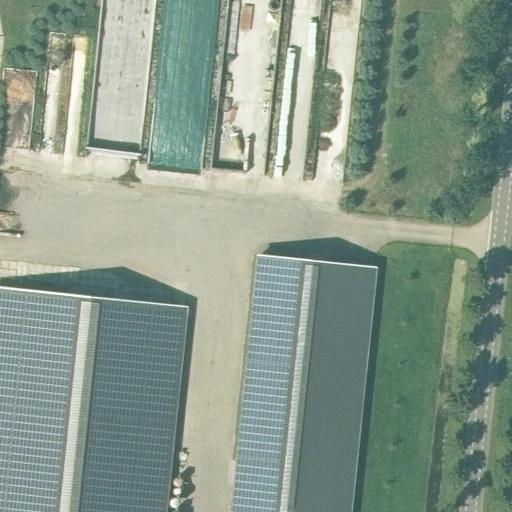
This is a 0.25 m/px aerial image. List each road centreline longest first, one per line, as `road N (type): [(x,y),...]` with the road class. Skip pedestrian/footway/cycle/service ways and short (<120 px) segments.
road 1 (track): [(509,232),(457,236),(210,219),(0,239)]
road 2 (tertiary): [(480,511),(511,209)]
